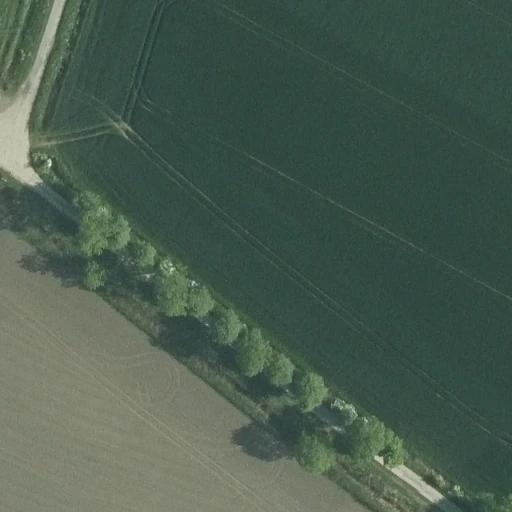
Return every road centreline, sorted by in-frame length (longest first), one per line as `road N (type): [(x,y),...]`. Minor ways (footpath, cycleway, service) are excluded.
road 1 (unclassified): [(450,511),(0,168)]
road 2 (residential): [(0,113),(28,102),(63,0)]
